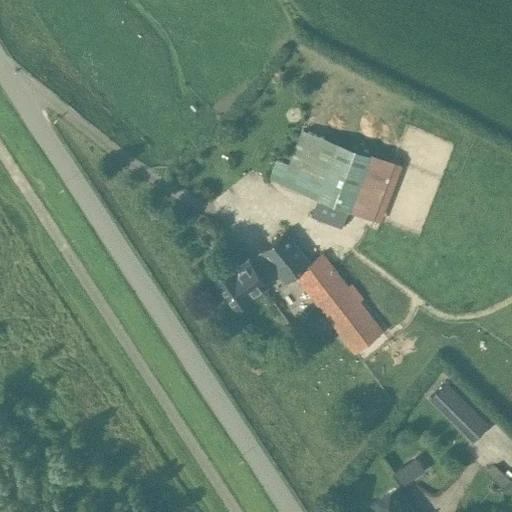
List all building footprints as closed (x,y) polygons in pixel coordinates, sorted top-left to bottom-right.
[(370,152),(302,127),(289,163),(276,158),(269,178),(318,197),(311,215),(342,227),(349,209),(374,218),(395,160),(370,151),(370,152)] [(285,231),(259,249),(277,272),(285,283),(296,275),(353,352),(382,329),(324,253),(309,264),(285,231)] [(277,272),(259,249),(216,281),(234,306),(266,282),(265,281),(277,272)] [(428,397),(471,440),(489,423),(446,380),(428,397)] [(405,482),(428,468),(420,455),(397,469),(405,482)] [(494,464),(488,471),(503,486),(510,479),(494,464)] [(415,511),(397,486),(370,505),(374,511),(415,511)]
